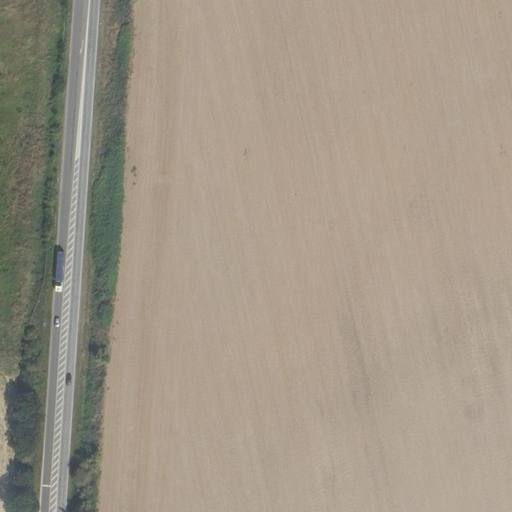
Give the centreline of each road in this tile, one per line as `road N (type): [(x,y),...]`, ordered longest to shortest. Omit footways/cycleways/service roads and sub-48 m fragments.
road 1 (primary): [(85,0),(44,511)]
road 2 (primary): [(60,511),(88,0)]
